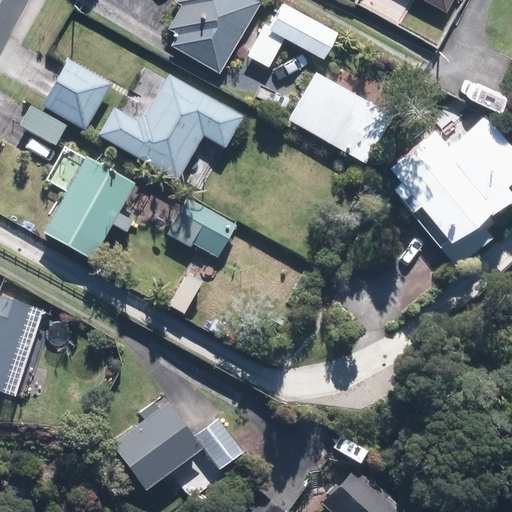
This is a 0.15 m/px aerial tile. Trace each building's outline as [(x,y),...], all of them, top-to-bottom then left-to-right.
[(216,71),(255,2),(252,0),(173,0),(174,0),(179,3),(165,29),(172,33),(167,43),(216,71)] [(427,0),(444,9),(448,0),(427,0)] [(262,23),(244,55),(262,66),(279,36),(317,57),(330,33),(278,3),(265,25),(262,23)] [(64,63),(38,109),(80,133),(106,86),(64,63)] [(310,71),(283,118),(358,161),(385,115),(310,71)] [(109,111),(93,138),(171,183),(197,138),(218,150),(235,120),(163,78),(135,126),(109,111)] [(26,109),(15,128),(51,149),(62,129),(26,109)] [(511,172),(511,146),(488,117),(449,148),(438,135),(394,170),(403,182),(395,189),(411,208),(418,203),(448,240),(506,193),(498,184),(511,172)] [(235,159),(215,199),(260,223),(281,183),(235,159)] [(83,262),(127,186),(82,161),(38,236),(83,262)] [(231,228),(184,201),(164,236),(185,248),(187,245),(213,260),(231,228)] [(170,294),(192,306),(199,294),(209,300),(217,286),(185,268),(170,294)] [(0,394),(10,398),(37,311),(0,299),(0,394)] [(106,447),(139,491),(196,450),(163,406),(106,447)] [(215,421),(191,437),(213,470),(237,454),(215,421)] [(411,511),(387,511),(350,472),(317,503),(325,511),(411,511),(412,511),(411,511)] [(270,511),(253,496),(239,511),(270,511)]
